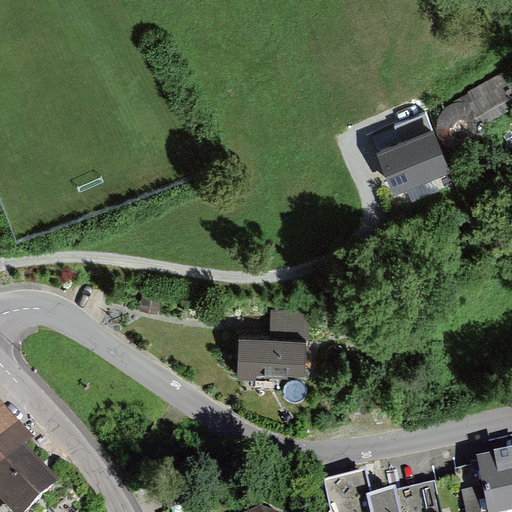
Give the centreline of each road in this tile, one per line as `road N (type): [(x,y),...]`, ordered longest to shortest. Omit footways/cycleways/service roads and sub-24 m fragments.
road 1 (residential): [(0,317),(49,310),(264,443),(317,450),(511,417)]
road 2 (residential): [(0,360),(91,461),(124,511)]
